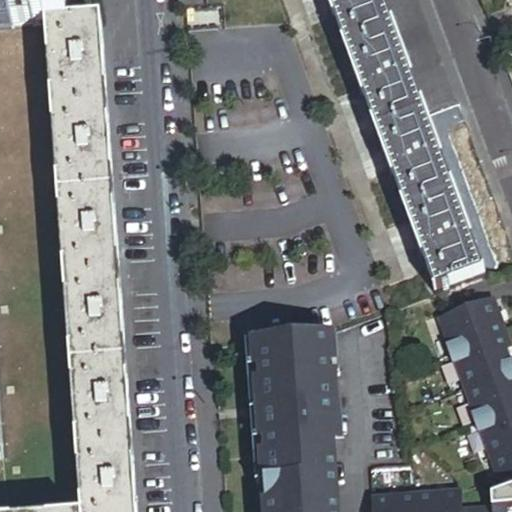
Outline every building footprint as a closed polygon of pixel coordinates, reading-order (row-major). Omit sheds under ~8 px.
[(0,0),(0,36),(16,35),(16,32),(36,31),(36,34),(47,33),(69,31),(66,0),(0,0)] [(326,0),(436,298),(484,280),(380,0),(326,0)] [(136,511),(101,29),(69,31),(47,33),(82,511),(136,511)] [(461,511),(461,495),(372,501),(372,511),(511,511),(511,353),(493,302),(440,324),(504,498),(493,499),(493,511),(484,511),(461,511)] [(335,437),(328,339),(252,345),(264,511),(334,511),(329,437),(335,437)]
